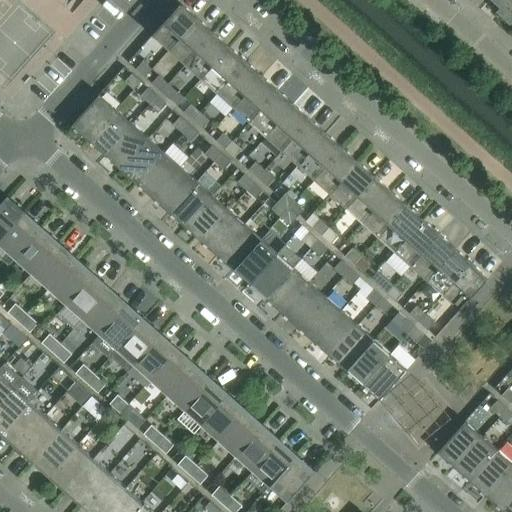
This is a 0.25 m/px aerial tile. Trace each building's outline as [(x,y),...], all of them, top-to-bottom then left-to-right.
[(504,16),(511,6),(511,0),(494,0),(501,5),(497,10),(504,16)] [(170,49),(197,17),(181,2),(153,34),(170,49)] [(186,63),(214,32),(197,17),(170,49),(186,63)] [(202,77),(230,46),(214,32),(186,63),(202,77)] [(218,92),(246,61),(230,46),(202,77),(218,92)] [(143,60),(136,68),(145,76),(152,68),(143,60)] [(234,106),(262,75),(246,61),(218,92),(234,106)] [(134,88),(141,81),(132,73),(125,80),(134,88)] [(161,90),(168,83),(159,74),(152,82),(161,90)] [(250,121),(278,89),(262,75),(234,106),(250,121)] [(177,91),(168,83),(161,90),(170,99),(177,91)] [(157,95),(148,87),(141,95),(150,103),(157,95)] [(266,135),(294,104),(278,89),(250,121),(266,135)] [(89,139),(117,108),(100,93),(72,124),(89,139)] [(166,103),(157,95),(150,103),(159,111),(166,103)] [(191,103),(184,111),(194,119),(200,111),(191,103)] [(282,149),(310,118),(294,104),(266,135),(282,149)] [(105,153),(133,122),(117,108),(89,139),(105,153)] [(210,120),(200,111),(194,119),(203,127),(210,120)] [(182,131),(189,124),(181,116),(174,124),(182,131)] [(299,164),(326,133),(310,118),(282,149),(299,164)] [(121,168),(149,137),(133,122),(105,153),(121,168)] [(198,132),(189,124),(182,131),(191,140),(198,132)] [(226,148),(233,140),(224,132),(217,140),(226,148)] [(315,178),(342,147),(326,133),(299,164),(315,178)] [(137,182),(165,151),(149,137),(121,168),(137,182)] [(242,148),(233,140),(226,148),(235,156),(242,148)] [(214,160),(221,152),(212,144),(206,152),(214,160)] [(331,193),(359,161),(342,147),(315,178),(331,193)] [(153,197),(181,165),(165,151),(137,182),(153,197)] [(224,168),(231,161),(221,152),(214,160),(224,168)] [(256,161),(249,169),(258,177),(265,169),(256,161)] [(347,207),(375,176),(359,161),(331,193),(347,207)] [(169,211),(197,180),(181,165),(153,197),(169,211)] [(274,177),(265,169),(258,177),(267,185),(274,177)] [(247,189),(254,181),(245,173),(238,181),(247,189)] [(363,221),(391,190),(375,176),(347,207),(363,221)] [(185,225),(213,194),(197,180),(169,211),(185,225)] [(263,189),(254,181),(247,189),(256,197),(263,189)] [(379,236),(407,205),(391,190),(363,221),(379,236)] [(288,208),(295,200),(286,192),(279,200),(288,208)] [(201,240),(229,208),(213,194),(185,225),(201,240)] [(0,240),(24,213),(7,198),(8,197),(7,197),(0,204),(0,240)] [(288,208),(279,200),(272,208),(281,216),(288,208)] [(304,208),(295,200),(288,208),(297,216),(304,208)] [(395,250),(423,219),(407,205),(379,236),(395,250)] [(218,254),(246,223),(229,208),(201,240),(218,254)] [(290,224),(297,216),(288,208),(281,216),(290,224)] [(0,242),(16,257),(41,229),(24,213),(0,240),(0,242)] [(322,234),(329,227),(320,218),(313,226),(322,234)] [(411,264),(439,233),(423,219),(395,250),(411,264)] [(234,268),(262,237),(246,223),(218,254),(234,268)] [(338,235),(329,227),(322,234),(332,242),(338,235)] [(33,272),(58,244),(41,229),(16,257),(33,272)] [(318,239),(309,231),(302,238),(311,247),(318,239)] [(427,279),(455,248),(439,233),(411,264),(427,279)] [(250,283),(278,252),(262,237),(234,268),(250,283)] [(327,247),(318,239),(311,247),(320,255),(327,247)] [(50,287),(75,259),(58,244),(33,272),(50,287)] [(355,263),(362,255),(352,247),(346,255),(355,263)] [(443,293),(471,262),(455,248),(427,279),(443,293)] [(266,297),(294,266),(278,252),(250,283),(266,297)] [(371,263),(362,255),(355,263),(364,271),(371,263)] [(67,302),(92,274),(75,259),(50,287),(67,302)] [(343,275),(350,268),(341,259),(334,267),(343,275)] [(460,308),(488,277),(471,262),(443,293),(460,308)] [(282,312),(310,280),(294,266),(266,297),(282,312)] [(359,276),(350,268),(343,275),(353,283),(359,276)] [(84,318),(109,289),(92,274),(67,302),(84,318)] [(385,276),(378,284),(387,292),(394,284),(385,276)] [(298,326),(326,295),(310,280),(282,312),(298,326)] [(403,292),(394,284),(387,292),(396,300),(403,292)] [(383,296),(373,288),(367,296),(376,304),(383,296)] [(101,333),(126,305),(109,289),(84,318),(101,333)] [(314,340),(342,309),(326,295),(298,326),(314,340)] [(392,304),(383,296),(376,304),(385,312),(392,304)] [(16,302),(8,311),(19,321),(27,312),(16,302)] [(118,348),(143,320),(126,305),(101,333),(118,348)] [(417,305),(410,312),(419,321),(426,313),(417,305)] [(330,355),(358,323),(342,309),(314,340),(330,355)] [(39,322),(27,312),(19,321),(31,331),(39,322)] [(435,321),(426,313),(419,321),(428,329),(435,321)] [(415,325),(406,317),(399,325),(408,333),(415,325)] [(135,363),(160,335),(143,320),(118,348),(135,363)] [(12,322),(2,332),(6,336),(16,326),(12,322)] [(347,369),(374,338),(358,323),(330,355),(347,369)] [(424,333),(415,325),(408,333),(417,341),(424,333)] [(53,352),(61,343),(50,333),(42,342),(53,352)] [(152,378),(177,350),(160,335),(135,363),(152,378)] [(28,336),(21,343),(29,350),(35,344),(28,336)] [(363,383),(391,352),(374,338),(347,369),(363,383)] [(73,353),(61,343),(53,352),(65,362),(73,353)] [(169,394),(194,365),(177,350),(152,378),(169,394)] [(44,352),(40,356),(45,361),(49,356),(44,352)] [(380,399),(407,367),(391,352),(363,383),(380,399)] [(0,367),(0,400),(22,376),(5,361),(0,367)] [(84,363),(76,372),(87,382),(95,373),(84,363)] [(186,409),(211,381),(194,365),(169,394),(186,409)] [(106,383),(95,373),(87,382),(99,392),(106,383)] [(22,376),(0,400),(0,430),(1,431),(30,399),(38,391),(22,376)] [(203,424),(228,396),(211,381),(186,409),(203,424)] [(511,403),(511,401),(511,389),(509,387),(502,394),(511,403)] [(118,393),(110,402),(121,412),(129,403),(118,393)] [(220,439),(245,411),(228,396),(203,424),(220,439)] [(17,446),(46,414),(30,399),(1,431),(17,446)] [(96,399),(88,407),(100,418),(108,409),(96,399)] [(507,407),(498,399),(491,407),(500,415),(507,407)] [(129,403),(121,412),(129,419),(138,427),(146,419),(129,403)] [(511,419),(511,411),(507,407),(500,415),(509,423),(511,419)] [(237,454),(262,426),(245,411),(220,439),(237,454)] [(34,460),(62,428),(46,414),(17,446),(34,460)] [(454,466),(482,434),(465,420),(438,451),(454,466)] [(125,424),(118,431),(127,439),(134,432),(125,424)] [(152,424),(144,433),(155,443),(163,434),(152,424)] [(254,469),(279,441),(262,426),(237,454),(254,469)] [(50,475),(79,442),(62,428),(34,460),(50,475)] [(175,444),(163,434),(155,443),(167,453),(175,444)] [(471,480),(498,449),(482,434),(454,466),(471,480)] [(271,485),(296,456),(279,441),(254,469),(271,485)] [(66,489),(95,457),(79,442),(50,475),(66,489)] [(487,494),(511,465),(511,461),(498,449),(471,480),(487,494)] [(186,454),(178,463),(189,473),(197,464),(186,454)] [(288,500),(314,472),(296,456),(271,485),(288,500)] [(82,503),(111,472),(95,457),(66,489),(82,503)] [(209,474),(197,464),(189,473),(201,483),(209,474)] [(503,509),(511,498),(511,465),(487,494),(503,509)] [(91,511),(103,511),(127,486),(111,472),(82,503),(91,511)] [(178,473),(172,479),(182,487),(187,481),(178,473)] [(220,484),(212,493),(223,503),(231,495),(220,484)] [(132,511),(143,500),(127,486),(103,511),(132,511)] [(236,511),(243,505),(231,495),(223,503),(232,511),(236,511)] [(506,511),(511,511),(511,498),(503,509),(506,511)] [(156,511),(143,500),(132,511),(156,511)] [(219,511),(221,510),(211,500),(205,506),(211,511),(219,511)]
